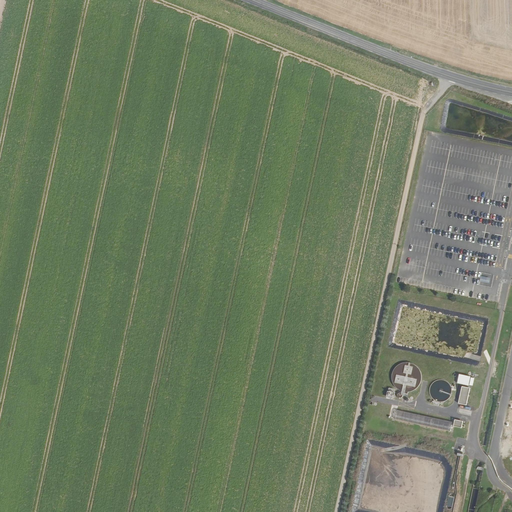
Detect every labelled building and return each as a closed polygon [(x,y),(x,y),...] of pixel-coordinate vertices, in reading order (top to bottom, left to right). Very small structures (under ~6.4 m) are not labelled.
[(480,275),(479,284),(488,286),(489,277),(480,275)] [(81,366),(84,368),(79,379),(84,381),(85,379),(86,380),(89,374),(90,374),(93,368),(88,366),(88,368),(85,366),(86,363),(83,361),(81,366)] [(458,374),(457,383),(469,385),(470,375),(458,374)] [(458,403),(467,404),(469,387),(460,386),(458,403)] [(450,430),(451,421),(397,411),(395,419),(441,427),(441,429),(450,430)]
